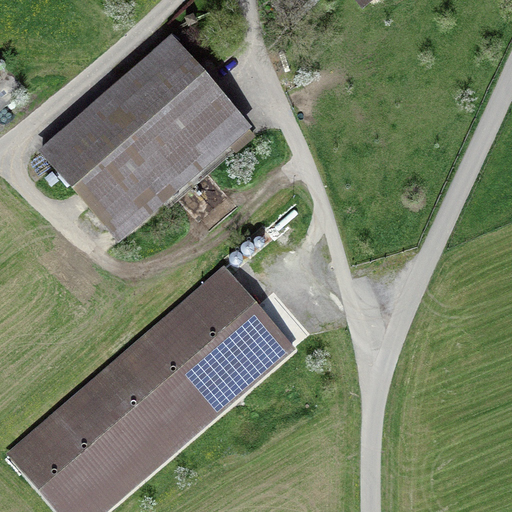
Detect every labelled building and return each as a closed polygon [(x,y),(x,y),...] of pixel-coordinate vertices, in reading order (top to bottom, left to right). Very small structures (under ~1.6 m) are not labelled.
[(243,128),(182,56),(54,167),(88,207),(107,229),(186,161),(194,170),(243,128)] [(257,250),(258,251),(260,251),(262,250),(263,249),(264,247),(264,246),(264,244),(263,242),(262,241),(261,240),(259,240),(257,240),(255,241),(254,243),(253,244),(253,246),(254,248),(255,249),(257,250)] [(248,259),(250,259),(252,257),(253,256),(254,253),(254,251),(253,249),(252,247),(250,246),(248,246),(246,246),(244,247),(242,248),(241,250),(241,253),(241,255),(242,257),(243,258),(246,259),(248,259)] [(236,269),(239,269),(240,267),(242,266),(243,263),(242,261),(242,259),(240,257),(238,256),(236,256),(234,256),(232,257),(230,258),(229,260),(229,262),(229,265),(230,266),(232,268),(234,269),(236,269)] [(259,315),(226,277),(13,460),(57,511),(76,511),(265,349),(246,327),(259,315)]
